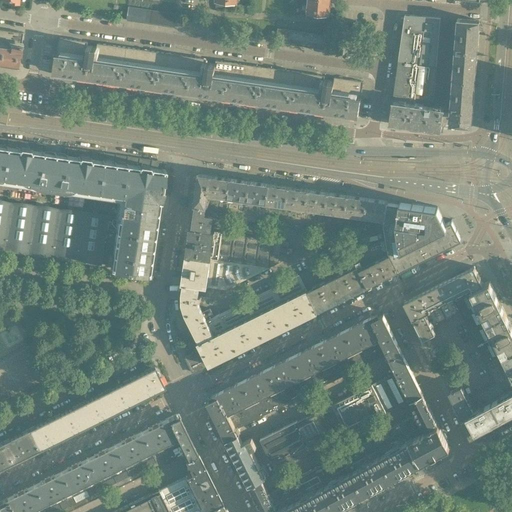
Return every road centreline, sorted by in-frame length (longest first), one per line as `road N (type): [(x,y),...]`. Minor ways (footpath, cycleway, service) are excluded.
road 1 (secondary): [(374,151),(311,150),(0,103)]
road 2 (residential): [(372,134),(31,86)]
road 3 (secondary): [(182,153),(485,193)]
road 4 (residential): [(184,393),(387,293)]
road 5 (residential): [(237,498),(437,393)]
road 6 (residential): [(214,451),(415,349)]
road 7 (residential): [(0,485),(184,393)]
road 8 (residential): [(382,69),(195,43)]
road 9 (secondary): [(0,127),(182,153)]
road 10 (residential): [(0,427),(163,347)]
road 11 (residential): [(162,291),(226,294),(310,255),(316,244)]
road 12 (residential): [(162,291),(0,267)]
road 13 (residential): [(195,43),(41,21)]
road 14 (residential): [(316,244),(298,234),(173,218)]
road 15 (secondary): [(504,12),(491,155)]
road 16 (residential): [(92,511),(214,451)]
road 17 (residential): [(437,393),(471,375),(449,332),(415,349)]
